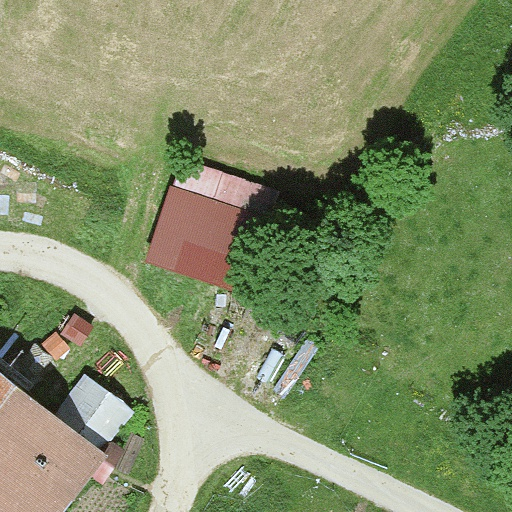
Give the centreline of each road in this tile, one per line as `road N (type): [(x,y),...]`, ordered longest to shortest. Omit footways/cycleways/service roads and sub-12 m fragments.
road 1 (track): [(219,413),(83,275),(24,252),(0,252)]
road 2 (track): [(419,511),(219,413)]
